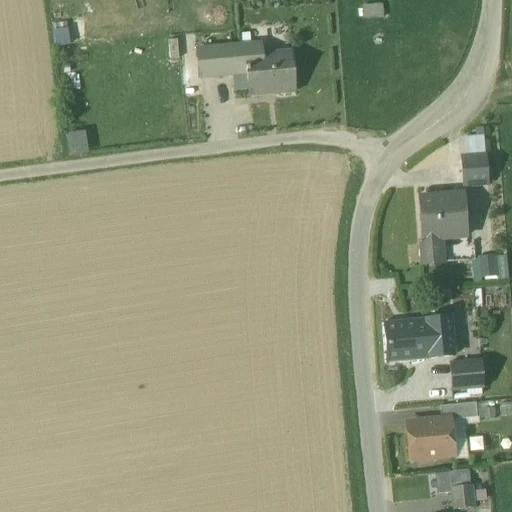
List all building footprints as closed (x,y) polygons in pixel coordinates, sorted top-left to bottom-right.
[(382,6),(362,7),(363,19),(383,18),(382,6)] [(284,43),(229,48),(232,74),(246,73),(248,95),(274,92),(275,95),(295,93),(291,55),(285,55),(284,43)] [(229,48),(196,52),(199,77),(232,74),(229,48)] [(68,155),(87,155),(86,130),(68,131),(68,155)] [(486,157),(460,159),(461,172),(487,170),(486,157)] [(487,170),(461,172),(462,186),(488,184),(487,170)] [(463,196),(418,199),(422,265),(442,264),(440,239),(466,237),(463,196)] [(476,279),(508,278),(507,256),(476,256),(476,279)] [(379,297),(381,315),(401,312),(399,294),(379,297)] [(449,318),(427,321),(429,358),(451,356),(449,318)] [(427,321),(384,325),(386,363),(429,358),(427,321)] [(481,362),(449,365),(451,392),(483,390),(481,362)] [(475,404),(439,407),(441,421),(449,420),(450,421),(463,420),(477,418),(475,404)] [(441,421),(406,425),(409,461),(413,460),(417,464),(430,463),(433,458),(453,456),(454,460),(467,459),(463,420),(450,421),(449,420),(441,421)] [(472,487),(452,489),(454,511),(475,509),(472,487)]
